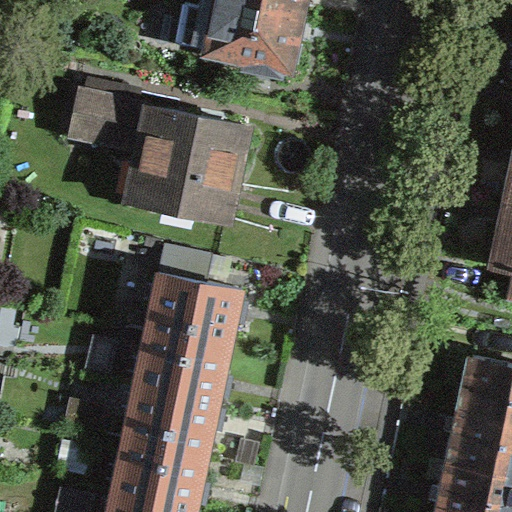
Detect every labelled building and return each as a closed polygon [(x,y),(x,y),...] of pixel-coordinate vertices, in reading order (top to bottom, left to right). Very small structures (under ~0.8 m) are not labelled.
[(289,61),(300,11),(249,0),(199,0),(199,2),(187,0),(185,0),(177,40),(208,46),(208,47),(249,56),(248,61),(279,68),(280,62),(288,64),(289,61)] [(301,5),(302,0),(249,0),(300,11),(301,5)] [(245,122),(96,91),(87,134),(142,146),(130,196),(226,216),(228,204),(245,122)] [(511,206),(504,204),(498,233),(492,260),(490,260),(489,262),(511,266),(511,283),(509,296),(511,296),(511,206)] [(158,270),(146,326),(230,344),(231,337),(241,288),(158,270)] [(219,392),(230,344),(146,326),(135,380),(218,398),(219,392)] [(511,361),(473,354),(463,402),(462,407),(511,417),(511,361)] [(218,398),(135,380),(123,434),(207,452),(208,446),(218,398)] [(511,471),(511,417),(462,407),(452,452),(451,458),(511,471)] [(207,452),(123,434),(112,488),(196,505),(197,498),(207,452)] [(441,506),(440,510),(447,511),(511,511),(511,471),(451,458),(441,506)] [(194,511),(196,505),(112,488),(106,511),(194,511)]
